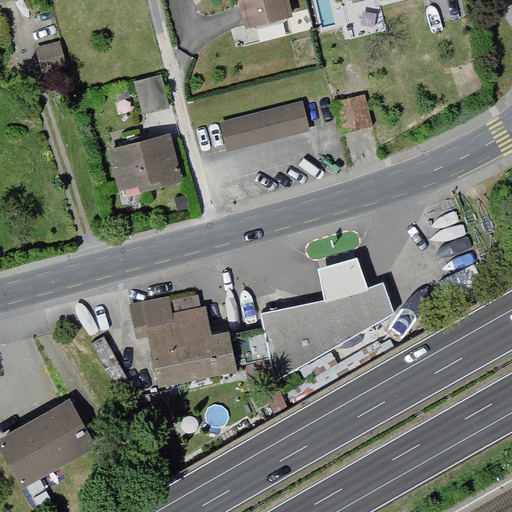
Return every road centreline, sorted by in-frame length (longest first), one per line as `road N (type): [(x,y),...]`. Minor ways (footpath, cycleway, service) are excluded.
road 1 (tertiary): [(511,129),(383,188),(0,296)]
road 2 (motorway): [(511,330),(192,511)]
road 3 (motorway): [(304,511),(511,394)]
